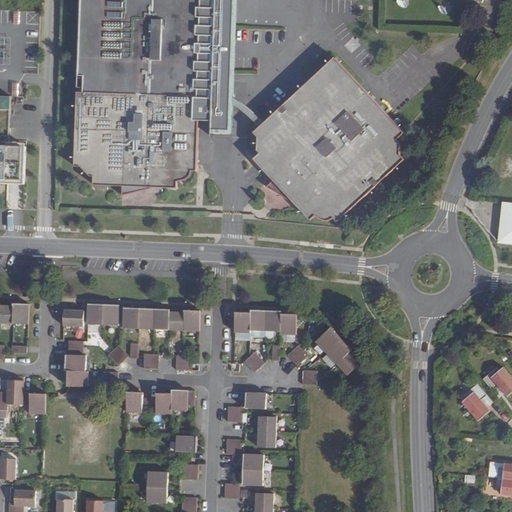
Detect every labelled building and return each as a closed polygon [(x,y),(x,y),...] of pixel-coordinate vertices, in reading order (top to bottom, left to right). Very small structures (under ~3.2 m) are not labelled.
[(95,190),(122,191),(122,200),(155,193),(178,194),(179,187),(180,187),(183,187),(185,186),(187,186),(189,185),(191,183),(192,181),(193,178),(193,176),(198,176),(200,126),(213,126),(213,139),(233,140),(234,109),(235,101),(235,98),(238,0),(82,0),(78,96),(75,171),(82,171),(92,181),(95,181),(95,190)] [(327,227),(359,199),(395,166),(391,162),(395,158),(395,142),(390,142),(395,137),(361,100),(327,62),(307,80),(266,118),(259,124),(255,127),(247,135),(249,138),(247,141),(247,159),(252,160),(247,165),(255,174),(282,203),(300,224),(306,219),(312,225),(317,225),(322,221),(327,227)] [(0,183),(15,184),(24,185),(26,147),(9,146),(11,97),(0,96),(0,183)] [(235,101),(234,109),(255,127),(259,124),(235,101)] [(282,203),(255,174),(249,180),(282,203)] [(504,221),(501,224),(499,243),(511,244),(511,203),(503,202),(501,219),(504,221)] [(13,307),(13,324),(28,325),(29,305),(14,304),(13,307)] [(103,325),(104,305),(89,304),(88,325),(103,325)] [(0,305),(0,323),(13,324),(13,307),(0,305)] [(120,305),(104,305),(103,325),(119,326),(120,305)] [(139,328),(140,308),(124,308),(123,328),(139,328)] [(155,309),(140,308),(139,328),(154,329),(155,309)] [(170,310),(155,309),(154,329),(170,330),(170,312),(170,310)] [(84,311),(64,310),(64,326),(84,326),(84,311)] [(185,310),(185,313),(184,331),(200,331),(201,311),(185,310)] [(252,313),(251,330),(266,331),(266,311),(252,311),(252,313)] [(266,311),(266,331),(281,332),(282,314),(282,312),(266,311)] [(185,313),(170,312),(170,330),(184,331),(185,313)] [(251,333),(251,330),(252,313),(236,312),(235,332),(251,333)] [(282,314),(281,332),(281,334),(296,335),(297,315),(282,314)] [(326,353),(342,339),(331,328),(316,342),(326,353)] [(337,364),(350,352),(352,350),(342,339),(326,353),(337,364)] [(111,351),(121,361),(127,356),(116,346),(111,351)] [(287,356),(291,361),(302,351),(298,346),(287,356)] [(116,366),(121,361),(111,351),(106,356),(116,366)] [(302,351),(291,361),(297,366),(307,356),(302,351)] [(347,376),(361,364),(350,352),(337,364),(347,376)] [(254,353),(249,358),(260,369),(265,364),(254,353)] [(81,356),(67,355),(64,355),(63,371),(66,371),(84,371),(84,356),(81,356)] [(260,369),(249,358),(244,363),(254,374),(260,369)] [(84,371),(66,371),(65,386),(86,387),(86,372),(84,371)] [(497,371),(484,382),(492,392),(498,387),(508,400),(511,396),(511,378),(505,371),(501,374),(497,371)] [(101,372),(101,380),(116,380),(116,373),(101,372)] [(317,378),(303,377),(302,385),(305,385),(317,385),(317,378)] [(24,405),(24,393),(25,381),(8,380),(8,393),(1,393),(0,407),(0,411),(7,411),(8,405),(24,405)] [(463,405),(478,423),(491,413),(490,409),(495,406),(478,387),(464,399),(467,402),(463,405)] [(173,394),(172,410),(187,411),(188,405),(195,406),(195,391),(173,391),(173,394)] [(127,413),(149,413),(150,398),(143,398),(143,393),(128,392),(127,413)] [(24,405),(24,408),(31,409),(30,414),(46,415),(47,395),(24,393),(24,405)] [(150,398),(149,413),(172,414),(172,410),(173,394),(157,393),(157,399),(150,398)] [(267,394),(247,393),(246,408),(266,409),(267,394)] [(259,432),(276,433),(277,417),(260,417),(259,432)] [(26,440),(38,440),(38,419),(26,419),(26,440)] [(276,448),(276,433),(259,432),(259,447),(276,448)] [(197,453),(198,437),(177,436),(177,452),(197,453)] [(244,470),(264,470),(265,455),(245,455),(244,470)] [(0,484),(4,485),(4,480),(16,480),(17,459),(1,458),(1,460),(0,460),(0,484)] [(504,470),(505,463),(490,462),(489,478),(498,479),(499,469),(504,470)] [(511,480),(511,464),(505,463),(504,470),(499,469),(498,479),(511,480)] [(263,486),(264,470),(244,470),(244,485),(263,486)] [(149,472),(149,488),(168,488),(169,473),(149,472)] [(511,497),(511,480),(498,479),(496,490),(502,491),(501,497),(511,497)] [(168,488),(149,488),(148,503),(168,504),(168,488)] [(10,501),(9,511),(24,511),(24,507),(36,507),(36,491),(16,490),(15,502),(10,501)] [(58,500),(74,500),(74,492),(56,491),(56,500),(58,500)] [(258,493),(257,508),(274,509),(275,494),(258,493)] [(189,511),(190,498),(183,498),(182,511),(189,511)] [(197,511),(198,498),(190,498),(189,511),(197,511)] [(73,511),(74,500),(58,500),(57,511),(73,511)] [(103,511),(104,501),(88,501),(87,511),(103,511)]
